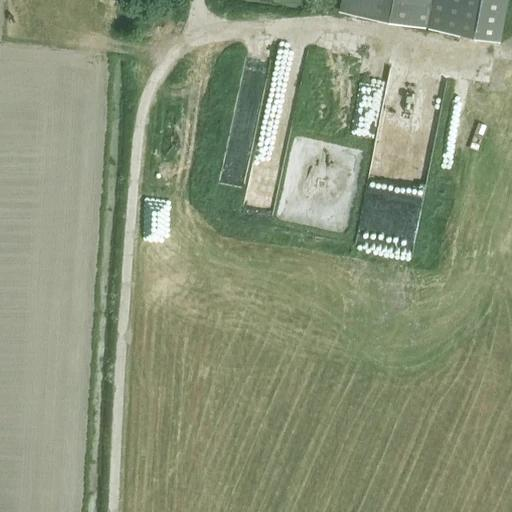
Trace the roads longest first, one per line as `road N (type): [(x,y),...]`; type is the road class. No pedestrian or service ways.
road 1 (track): [(197,1),(189,41),(149,90),(135,142),(112,511)]
road 2 (track): [(189,41),(255,25),(509,53)]
